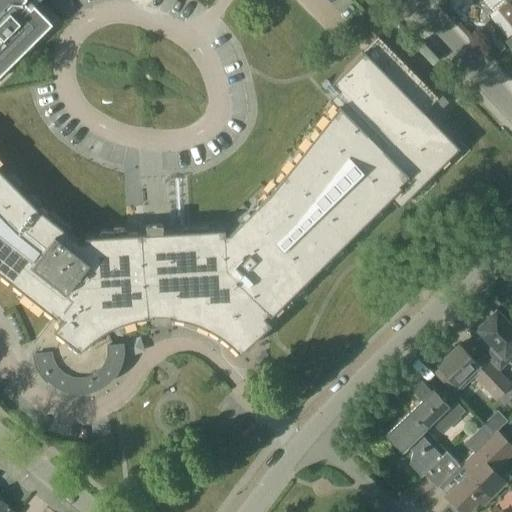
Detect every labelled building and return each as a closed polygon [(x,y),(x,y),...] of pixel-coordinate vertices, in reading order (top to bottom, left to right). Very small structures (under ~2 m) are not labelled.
[(0,0),(0,271),(1,273),(22,289),(44,307),(55,315),(48,324),(53,328),(33,353),(32,353),(32,354),(32,357),(38,371),(41,376),(46,382),(49,379),(55,384),(62,387),(69,390),(77,391),(84,391),(92,389),(99,386),(105,382),(111,377),(116,371),(119,365),(122,357),(123,350),(122,341),(111,343),(111,342),(111,341),(111,340),(111,339),(110,338),(110,337),(110,336),(109,335),(109,334),(108,333),(108,332),(107,331),(106,330),(106,329),(112,325),(123,321),(134,318),(147,315),(148,315),(160,315),(172,316),(186,318),(197,322),(208,327),(219,334),(220,335),(229,341),(239,351),(263,330),(264,329),(271,322),(264,315),(267,311),(270,314),(291,293),(389,197),(399,206),(412,193),(450,155),(448,153),(457,144),(438,124),(424,110),(438,96),(378,36),(330,83),(337,90),(330,98),(337,105),(268,192),(267,193),(228,231),(229,232),(224,233),(224,227),(177,230),(144,231),(84,235),(85,241),(80,241),(80,240),(36,205),(24,193),(0,168),(0,72),(2,71),(0,69),(0,67),(5,62),(8,65),(33,41),(30,38),(35,32),(38,35),(52,22),(33,3),(29,6),(23,0),(0,0)] [(511,0),(505,0),(507,2),(499,8),(511,24),(511,36),(507,41),(511,47),(511,0)] [(505,355),(511,348),(511,325),(496,309),(493,312),(491,310),(485,315),(487,317),(477,328),(488,339),(479,347),(499,368),(509,358),(505,355)] [(458,343),(438,364),(456,382),(461,387),(473,375),(483,385),(483,384),(491,393),(505,379),(498,371),(499,370),(483,353),(475,360),(458,343)] [(422,399),(408,411),(425,429),(433,422),(441,430),(464,408),(445,388),(440,394),(434,387),(431,390),(422,380),(413,390),(422,399)] [(385,434),(387,436),(382,441),(391,450),(396,445),(402,451),(408,446),(412,451),(409,463),(421,476),(424,473),(437,486),(460,464),(447,451),(442,455),(421,433),(425,429),(408,411),(385,434)] [(493,471),(511,452),(511,446),(497,431),(461,464),(461,465),(463,463),(470,471),(447,493),(451,498),(449,500),(458,510),(461,508),(464,511),(465,511),(478,500),(483,504),(505,483),(493,471)] [(511,511),(511,486),(495,505),(494,504),(486,511),(511,511)] [(4,501),(0,498),(0,511),(14,511),(3,503),(4,501)]
